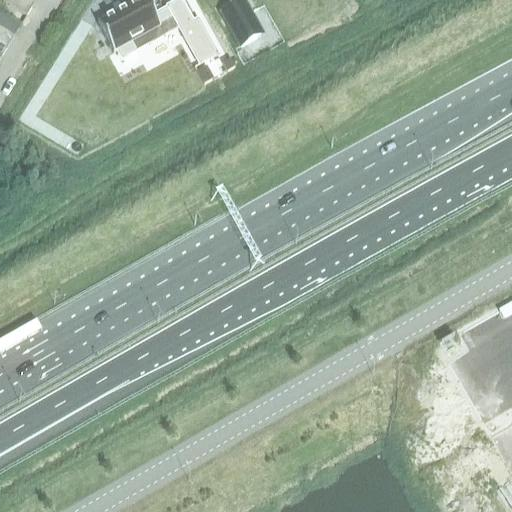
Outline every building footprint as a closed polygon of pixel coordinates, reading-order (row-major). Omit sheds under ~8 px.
[(27,17),(33,7),(21,0),(4,0),(3,3),(27,17)] [(243,4),(218,19),(240,56),(265,42),(243,4)] [(134,6),(87,32),(103,63),(107,61),(112,70),(172,37),(174,40),(188,33),(173,8),(159,15),(160,17),(144,24),(134,6)] [(0,28),(0,42),(8,48),(15,38),(0,28)] [(0,42),(0,56),(2,58),(8,48),(0,42)]
